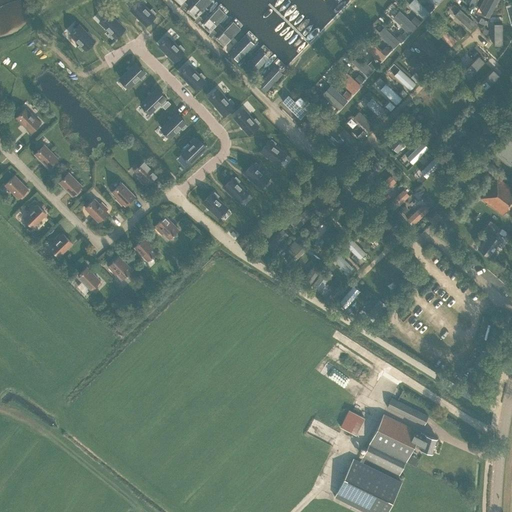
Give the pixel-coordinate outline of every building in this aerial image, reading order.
[(210,0),(198,0),(187,11),(195,18),(212,1),(210,0)] [(423,19),(431,11),(418,0),(411,0),(407,4),(423,19)] [(492,15),(497,0),(486,0),(482,12),(492,15)] [(149,10),(139,1),(135,4),(133,5),(134,6),(130,10),(145,25),(154,16),(153,15),(156,12),(151,8),(149,10)] [(184,2),(179,7),(182,10),(187,5),(184,2)] [(410,33),(417,25),(392,3),(385,11),(410,33)] [(219,7),(202,25),(209,32),(226,14),(219,7)] [(470,30),(476,23),(461,9),(455,16),(470,30)] [(124,28),(109,13),(105,17),(105,16),(103,18),(104,18),(100,22),(110,31),(107,34),(112,39),(114,36),(115,37),(124,28)] [(199,16),(194,21),(196,24),(202,18),(199,16)] [(233,21),(216,39),(223,46),(240,28),(233,21)] [(377,33),(397,47),(404,37),(384,23),(377,33)] [(94,40),(79,25),(75,29),(75,28),(73,30),(74,30),(70,34),(80,44),(77,46),(82,51),(84,48),(85,49),(94,40)] [(247,35),(230,53),(237,60),(254,42),(247,35)] [(184,48),(180,44),(177,46),(168,37),(164,40),(163,40),(162,41),(162,42),(159,46),(174,61),(183,52),(182,51),(184,48)] [(369,40),(363,47),(381,61),(386,53),(369,40)] [(260,50),(243,67),(251,75),(268,58),(260,50)] [(350,64),(367,75),(372,67),(355,56),(350,64)] [(18,73),(21,68),(12,63),(9,68),(18,73)] [(144,72),(141,69),(135,63),(120,78),(124,82),(123,83),(125,84),(129,87),(139,78),(141,80),(146,76),(143,73),(144,72)] [(205,76),(201,72),(198,74),(189,65),(185,68),(184,68),(183,69),(183,70),(180,74),(195,89),(203,80),(203,79),(205,76)] [(274,65),(258,82),(267,90),(282,73),(274,65)] [(396,73),(406,83),(412,77),(401,67),(396,73)] [(346,68),(338,76),(353,92),(361,84),(346,68)] [(417,82),(422,79),(416,71),(411,75),(417,82)] [(331,86),(323,98),(340,109),(348,97),(331,86)] [(167,101),(164,98),(165,98),(156,89),(141,104),(145,107),(144,108),(146,110),(146,109),(150,113),(160,103),(162,106),(167,101)] [(227,100),(218,90),(214,93),(214,92),(212,94),(212,95),(209,98),(222,114),(232,106),(231,105),(234,102),(230,98),(227,100)] [(300,97),(296,100),(295,102),(288,95),(282,101),(300,118),(306,112),(312,105),(306,99),(304,101),(300,97)] [(454,103),(457,108),(467,103),(465,97),(454,103)] [(31,132),(40,123),(25,108),(16,117),(31,132)] [(259,122),(255,117),(253,120),(244,109),(240,113),(239,112),(237,113),(238,114),(234,118),(248,133),(257,125),(257,124),(259,122)] [(351,115),(365,129),(371,122),(357,109),(351,115)] [(184,123),(185,122),(176,113),(161,128),(165,132),(164,132),(166,134),(166,133),(170,137),(180,127),(182,130),(187,125),(184,123)] [(511,129),(506,125),(488,150),(511,167),(511,129)] [(400,132),(389,142),(397,151),(408,141),(400,132)] [(206,147),(197,138),(196,139),(194,136),(189,141),(192,144),(182,153),(186,157),(185,157),(187,159),(187,158),(191,162),(206,147)] [(285,153),(274,145),(276,143),(271,139),(269,142),(268,141),(261,151),(278,164),(281,159),(281,160),(283,158),(282,158),(285,153)] [(57,158),(44,145),(35,153),(48,167),(49,166),(51,168),(58,161),(56,159),(57,158)] [(420,155),(433,167),(437,163),(425,150),(420,155)] [(134,170),(140,176),(138,178),(143,184),(146,182),(147,184),(156,175),(143,161),(134,170)] [(268,177),(258,168),(260,166),(256,161),(253,164),(252,163),(244,173),(260,187),(263,183),(264,184),(265,182),(265,181),(268,177)] [(68,172),(64,176),(59,181),(72,195),(74,194),(76,196),(82,189),(80,187),(81,186),(68,172)] [(390,174),(380,184),(385,190),(395,179),(390,174)] [(14,175),(13,176),(5,184),(18,198),(20,196),(22,198),(28,192),(26,190),(27,189),(14,175)] [(247,192),(238,183),(240,180),(236,176),(233,178),(232,178),(223,187),(238,201),(242,198),(243,198),(244,197),(244,196),(247,192)] [(511,202),(511,188),(496,176),(480,197),(503,214),(511,202)] [(125,205),(134,196),(121,183),(112,192),(118,197),(116,199),(122,205),(124,203),(125,205)] [(398,194),(405,198),(409,192),(402,187),(398,194)] [(205,201),(203,203),(209,209),(215,215),(216,216),(225,208),(212,194),(210,196),(209,194),(203,199),(205,201)] [(94,199),(85,208),(98,221),(107,212),(106,211),(108,209),(102,203),(100,205),(94,199)] [(422,202),(411,214),(419,220),(429,208),(422,202)] [(24,218),(32,227),(46,213),(37,204),(35,206),(33,204),(27,210),(29,212),(24,218)] [(300,227),(312,210),(305,205),(293,222),(300,227)] [(156,225),(157,226),(155,228),(161,234),(163,232),(169,238),(178,229),(165,216),(156,225)] [(487,236),(478,248),(489,256),(500,240),(494,235),(500,227),(490,220),(481,232),(487,236)] [(369,251),(374,246),(362,232),(356,237),(369,251)] [(50,247),(59,256),(72,243),(63,234),(62,236),(60,234),(53,240),(55,242),(50,247)] [(142,254),(148,260),(157,251),(143,238),(134,247),(136,248),(134,250),(140,256),(142,254)] [(358,260),(364,256),(358,246),(352,250),(358,260)] [(334,259),(347,272),(354,265),(341,252),(334,259)] [(123,279),(132,270),(119,256),(110,265),(111,267),(109,269),(115,275),(117,273),(123,279)] [(100,284),(98,282),(99,280),(86,267),(77,276),(90,289),(92,288),(94,290),(100,284)] [(490,273),(485,278),(497,289),(502,284),(490,273)] [(337,362),(347,347),(338,341),(328,356),(337,362)] [(345,353),(341,368),(356,371),(359,357),(345,353)] [(391,398),(387,407),(424,425),(428,416),(391,398)] [(348,409),(340,427),(356,434),(364,417),(348,409)] [(420,433),(420,432),(383,414),(369,443),(363,456),(360,462),(353,459),(335,497),(365,511),(386,511),(402,482),(362,463),(365,458),(399,474),(414,445),(420,448),(420,449),(432,453),(437,439),(420,433)] [(325,436),(329,427),(313,422),(310,431),(325,436)]
